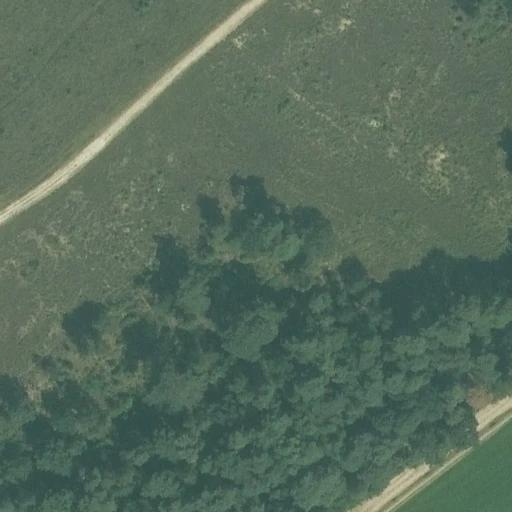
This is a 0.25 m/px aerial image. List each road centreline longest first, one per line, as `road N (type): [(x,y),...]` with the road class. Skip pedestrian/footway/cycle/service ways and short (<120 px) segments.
road 1 (track): [(0,218),(257,0)]
road 2 (track): [(364,511),(511,398)]
